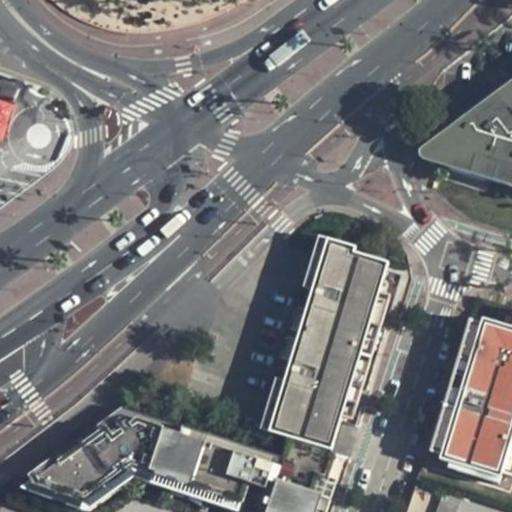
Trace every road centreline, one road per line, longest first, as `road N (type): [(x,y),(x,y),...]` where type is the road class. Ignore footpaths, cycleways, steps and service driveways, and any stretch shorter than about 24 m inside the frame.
road 1 (primary): [(34,328),(51,303),(183,191),(190,172),(181,121)]
road 2 (residential): [(451,257),(373,511)]
road 3 (residential): [(135,291),(159,311),(190,312),(323,189)]
road 4 (primary): [(268,56),(184,69),(74,63)]
road 5 (residential): [(451,257),(390,143),(390,99)]
road 6 (primary): [(265,155),(394,51)]
road 7 (primary): [(151,259),(265,155)]
road 8 (residential): [(323,189),(451,257)]
road 9 (secondary): [(34,328),(113,273),(151,259)]
road 10 (primary): [(42,378),(135,291)]
road 11 (primary): [(74,63),(95,139),(95,187)]
road 12 (tertiary): [(181,121),(74,63)]
